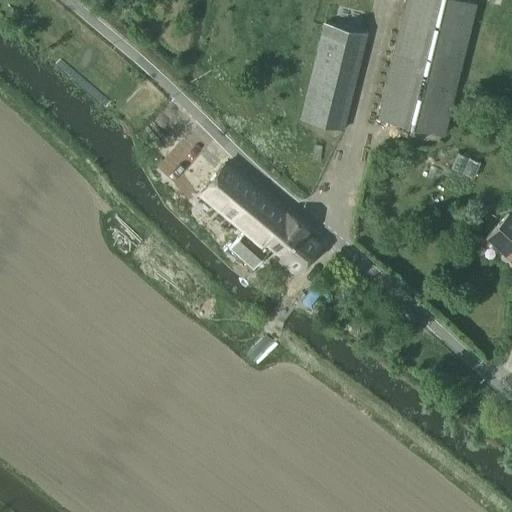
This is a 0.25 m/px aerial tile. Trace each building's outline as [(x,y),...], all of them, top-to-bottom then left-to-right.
[(408,0),(379,118),(443,134),(475,3),(461,0),(408,0)] [(325,22),(301,119),(342,129),(366,32),(325,22)] [(158,128),(140,150),(162,168),(179,146),(158,128)] [(226,161),(202,188),(247,228),(241,234),(229,248),(253,269),(272,248),(281,256),(279,259),(297,273),(321,243),(307,232),(309,230),(287,212),(285,215),(279,208),(228,163),(226,161)] [(511,215),(508,212),(487,235),(511,258),(511,215)] [(361,281),(349,294),(373,315),(385,302),(361,281)]
